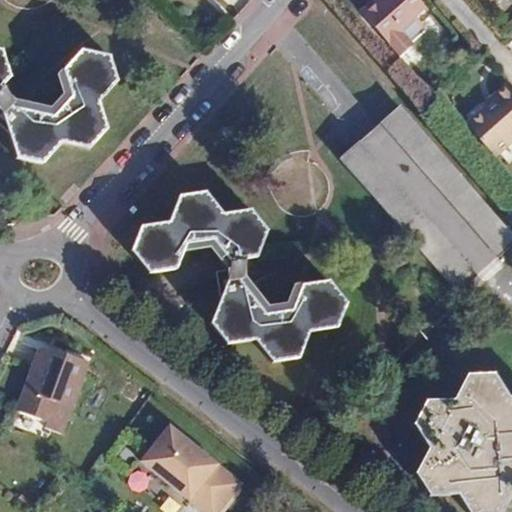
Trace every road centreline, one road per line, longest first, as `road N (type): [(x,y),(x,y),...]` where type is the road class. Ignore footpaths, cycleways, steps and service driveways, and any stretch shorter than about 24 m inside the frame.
road 1 (residential): [(351,511),(71,296)]
road 2 (residential): [(64,249),(280,0)]
